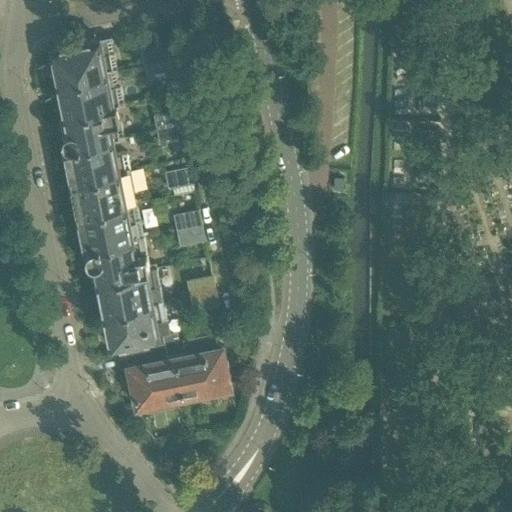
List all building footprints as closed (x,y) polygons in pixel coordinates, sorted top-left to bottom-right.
[(53,47),(60,81),(117,69),(111,36),(53,47)] [(146,48),(149,63),(170,59),(167,44),(146,48)] [(170,59),(149,63),(152,78),(173,74),(170,59)] [(60,81),(67,113),(124,101),(120,80),(115,81),(114,74),(118,73),(117,69),(60,81)] [(60,117),(66,147),(124,135),(118,107),(125,105),(124,101),(67,113),(64,113),(60,117)] [(155,113),(158,128),(183,123),(180,108),(155,113)] [(183,123),(158,128),(161,143),(186,138),(183,123)] [(66,147),(73,179),(131,168),(128,151),(117,153),(115,142),(125,140),(124,135),(66,147)] [(194,180),(191,165),(166,169),(169,185),(194,180)] [(77,214),(80,213),(137,202),(136,198),(132,198),(125,200),(124,192),(135,190),(131,168),(73,179),(71,180),(77,214)] [(80,213),(86,246),(144,234),(137,202),(80,213)] [(175,213),(178,228),(202,223),(199,208),(175,213)] [(202,223),(178,228),(181,242),(205,237),(202,223)] [(96,279),(100,279),(157,267),(157,262),(149,264),(144,234),(86,246),(92,277),(96,279)] [(100,279),(106,311),(164,299),(163,295),(154,297),(153,290),(162,289),(157,267),(100,279)] [(192,278),(195,293),(216,289),(212,274),(192,278)] [(216,289),(195,293),(198,308),(219,304),(216,289)] [(152,345),(165,342),(174,340),(173,336),(178,335),(177,331),(170,333),(169,329),(168,329),(166,319),(167,318),(164,299),(106,311),(113,345),(151,337),(152,345)] [(165,342),(152,345),(131,349),(134,364),(131,364),(139,404),(161,399),(162,404),(176,401),(175,396),(185,394),(177,355),(167,357),(165,342)] [(223,346),(177,355),(185,394),(193,393),(194,397),(209,394),(208,390),(231,385),(223,346)]
